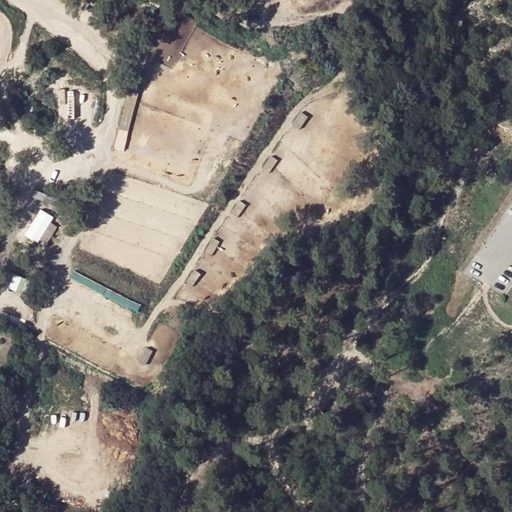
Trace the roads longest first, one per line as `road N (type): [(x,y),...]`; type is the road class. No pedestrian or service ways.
road 1 (track): [(0,300),(124,351),(136,345),(158,300),(313,91),(313,72),(284,48),(195,0)]
road 2 (track): [(13,0),(99,62),(108,82),(100,141),(29,175),(0,233)]
